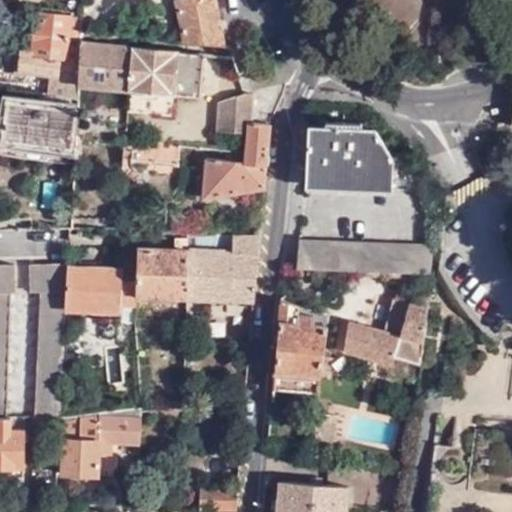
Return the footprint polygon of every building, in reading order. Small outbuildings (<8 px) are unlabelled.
[(176,0),(183,39),(224,41),(213,0),(176,0)] [(72,19),(31,14),(27,52),(16,51),(12,74),(55,80),(57,61),(61,62),(63,42),(70,42),(72,19)] [(123,88),(126,48),(114,47),(114,35),(90,34),(89,46),(76,46),(74,86),(123,88)] [(195,92),(198,51),(126,48),(123,88),(122,109),(165,111),(167,91),(195,92)] [(62,97),(74,98),(74,86),(63,85),(62,97)] [(265,162),(269,121),(253,121),(256,97),(253,97),(252,93),(243,92),(218,101),(215,130),(246,133),(243,160),(265,162)] [(0,133),(0,136),(71,145),(74,98),(62,97),(36,93),(36,101),(5,98),(0,133)] [(307,125),(303,178),(389,182),(390,156),(373,128),(307,125)] [(155,162),(154,171),(179,172),(180,145),(132,142),(131,161),(155,162)] [(263,186),(265,162),(243,160),(206,158),(202,198),(263,186)] [(239,250),(192,249),(188,297),(253,300),(259,236),(240,235),(239,250)] [(297,237),(294,266),(399,271),(428,272),(431,242),(297,237)] [(186,249),(147,248),(146,270),(146,278),(145,294),(188,297),(192,249),(193,240),(186,240),(186,249)] [(88,268),(65,267),(63,309),(125,311),(125,302),(144,303),(145,294),(146,278),(136,278),(136,270),(106,269),(106,262),(89,261),(88,268)] [(12,290),(12,262),(0,262),(0,415),(4,416),(8,290),(12,290)] [(65,267),(65,262),(28,262),(27,291),(36,292),(30,417),(37,416),(57,417),(58,400),(63,309),(65,267)] [(349,322),(343,351),(392,362),(394,353),(420,359),(428,297),(431,273),(428,272),(399,271),(395,297),(392,297),(386,331),(349,322)] [(280,298),(270,387),(315,391),(318,374),(320,355),(326,314),(280,298)] [(320,355),(318,374),(328,375),(328,373),(334,373),(336,357),(320,355)] [(511,356),(482,361),(479,386),(498,382),(496,369),(509,371),(503,416),(511,416),(511,356)] [(108,434),(136,435),(138,403),(58,400),(57,417),(57,433),(62,433),(60,464),(95,465),(96,446),(107,446),(108,434)] [(312,411),(309,437),(329,440),(333,414),(312,411)] [(37,416),(30,417),(4,416),(0,415),(0,462),(35,463),(37,416)] [(342,511),(344,485),(277,481),(274,511),(342,511)] [(235,507),(237,488),(202,487),(202,506),(235,507)]
